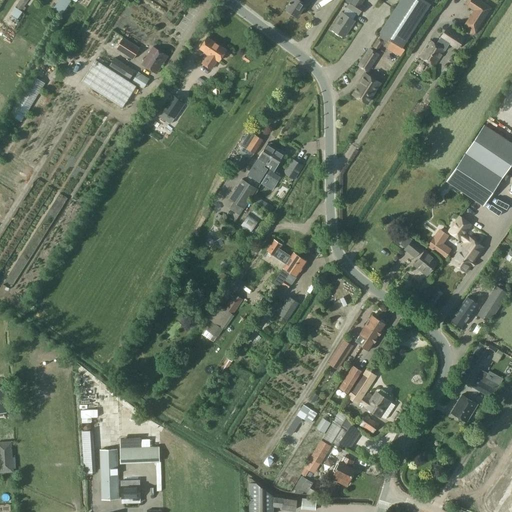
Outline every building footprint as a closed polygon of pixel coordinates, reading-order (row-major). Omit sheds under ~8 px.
[(20,10),(27,0),(20,0),(11,14),(17,18),(22,11),(20,10)] [(297,16),(305,4),(307,0),(291,0),(285,9),(297,16)] [(359,14),(364,6),(365,6),(356,0),(351,0),(347,6),(359,14)] [(403,45),(429,3),(423,0),(400,0),(380,31),(403,45)] [(492,5),(483,0),(470,0),(468,4),(475,8),(463,27),(473,34),(492,5)] [(343,37),(354,21),(342,13),(332,29),(343,37)] [(464,39),(448,28),(442,38),(441,38),(437,45),(431,41),(420,57),(434,66),(444,51),(445,51),(450,44),(457,48),(464,39)] [(133,59),(140,47),(123,37),(115,48),(133,59)] [(219,61),(226,50),(207,37),(200,48),(208,54),(202,62),(211,68),(217,60),(219,61)] [(375,44),(380,47),(383,42),(378,39),(375,44)] [(156,73),(167,57),(153,47),(142,64),(156,73)] [(378,54),(370,49),(360,65),(368,71),(378,54)] [(130,79),(135,72),(115,58),(110,66),(130,79)] [(136,85),(95,59),(81,81),(122,107),(136,85)] [(143,88),(149,80),(138,73),(133,82),(143,88)] [(367,102),(379,82),(365,73),(360,81),(362,82),(354,94),(367,102)] [(34,75),(10,114),(21,121),(45,83),(34,75)] [(170,124),(184,103),(171,95),(158,116),(170,124)] [(483,205),(511,161),(511,145),(483,126),(446,180),(483,205)] [(254,153),(262,140),(249,132),(241,145),(242,146),(239,152),(243,154),(240,158),(246,162),(254,153)] [(269,144),(268,143),(248,175),(260,182),(267,169),(264,167),(265,165),(276,148),(275,148),(276,146),(270,143),(269,144)] [(276,148),(265,165),(270,168),(266,174),(277,181),(283,171),(276,166),(284,153),(276,148)] [(294,178),(303,165),(293,159),(285,173),(294,178)] [(240,215),(246,206),(256,189),(242,180),(230,199),(234,202),(230,209),(240,215)] [(511,203),(495,191),(491,196),(509,208),(511,203)] [(271,212),(274,208),(255,196),(252,200),(271,212)] [(251,212),(242,226),(255,235),(264,222),(251,212)] [(465,243),(451,262),(465,272),(482,249),(463,235),(470,225),(460,218),(450,232),(465,243)] [(408,236),(401,245),(414,256),(415,255),(419,258),(414,263),(426,274),(437,261),(421,247),(422,246),(413,238),(412,239),(408,236)] [(445,258),(451,249),(434,236),(427,246),(445,258)] [(222,254),(228,250),(223,242),(223,241),(221,238),(208,245),(211,251),(218,247),(222,254)] [(279,248),(281,245),(275,240),(267,251),(274,256),(279,248)] [(279,289),(300,257),(293,253),(291,256),(279,248),(274,256),(286,264),(272,284),(279,289)] [(300,257),(279,289),(280,289),(285,281),(285,282),(290,285),(296,275),(297,276),(307,261),(300,257)] [(491,321),(508,294),(504,291),(511,278),(511,277),(504,273),(478,313),(491,321)] [(280,299),(290,285),(285,282),(276,295),(280,299)] [(313,282),(307,291),(311,293),(317,284),(313,282)] [(233,314),(242,300),(229,290),(219,305),(233,314)] [(289,321),(301,304),(291,297),(279,314),(289,321)] [(467,297),(452,319),(462,326),(471,314),(469,313),(476,303),(467,297)] [(268,308),(251,332),(255,334),(271,310),(268,308)] [(367,338),(379,320),(372,315),(356,340),(362,345),(367,338)] [(367,338),(362,345),(369,349),(385,324),(379,320),(367,338)] [(223,329),(215,324),(206,337),(213,342),(223,329)] [(338,370),(354,346),(344,340),(328,364),(338,370)] [(489,344),(486,351),(494,355),(497,349),(489,344)] [(473,355),(463,373),(470,377),(481,360),(473,355)] [(226,358),(219,370),(224,374),(232,361),(226,358)] [(349,393),(360,374),(363,371),(353,365),(340,388),(349,393)] [(492,397),(497,388),(495,387),(497,383),(486,377),(488,373),(481,369),(471,386),(492,397)] [(375,377),(366,371),(356,386),(355,385),(348,395),(358,401),(375,377)] [(379,415),(389,401),(377,393),(367,407),(379,415)] [(467,422),(477,404),(462,395),(451,412),(467,422)] [(304,404),(297,415),(302,419),(303,420),(311,424),(317,413),(304,404)] [(339,410),(331,423),(326,432),(325,433),(323,437),(338,445),(353,419),(339,410)] [(374,433),(380,424),(367,416),(361,425),(374,433)] [(326,432),(331,423),(323,419),(318,427),(326,432)] [(88,431),(80,432),(84,473),(91,472),(88,431)] [(315,438),(311,446),(315,448),(319,440),(315,438)] [(11,445),(11,442),(0,442),(0,472),(13,472),(12,450),(15,450),(15,444),(11,445)] [(313,464),(317,466),(330,446),(320,442),(308,460),(313,464)] [(102,499),(119,498),(117,448),(101,449),(102,499)] [(121,462),(159,461),(158,448),(121,449),(121,462)] [(346,485),(354,468),(351,467),(354,461),(343,456),(340,462),(332,478),(346,485)] [(301,476),(294,489),(302,494),(304,491),(307,493),(313,483),(301,476)] [(273,511),(272,495),(252,479),(249,479),(249,511),(273,511)] [(120,486),(122,503),(140,502),(140,486),(120,486)] [(296,510),(297,500),(275,497),(274,506),(283,507),(283,508),(296,510)] [(299,497),(297,509),(311,511),(313,500),(299,497)]
